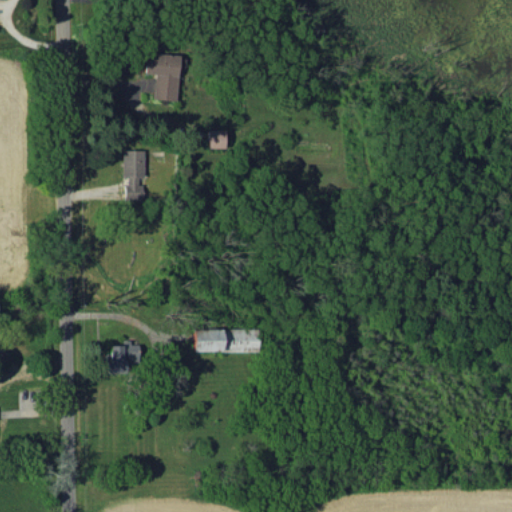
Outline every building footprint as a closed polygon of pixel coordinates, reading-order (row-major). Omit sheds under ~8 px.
[(151,73),(150,98),(173,99),(176,53),(143,51),(141,72),(151,73)] [(221,128),(204,128),(203,146),(221,147),(221,128)] [(140,149),(119,148),(119,176),(122,176),(122,199),(139,199),(140,149)] [(190,350),(254,351),(254,328),(190,327),(190,350)] [(136,342),(107,342),(107,352),(104,352),(104,372),(122,372),(122,364),(137,363),(136,342)]
